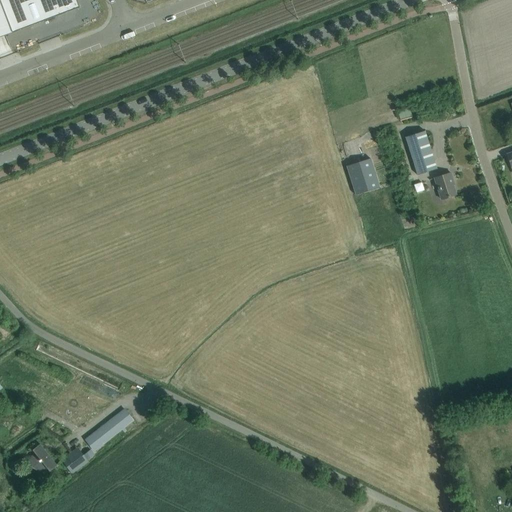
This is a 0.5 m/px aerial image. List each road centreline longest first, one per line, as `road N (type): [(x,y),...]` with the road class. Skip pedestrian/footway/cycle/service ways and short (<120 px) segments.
road 1 (unclassified): [(408,511),(45,335),(0,294)]
road 2 (tertiary): [(407,0),(0,158)]
road 3 (unclassified): [(511,237),(476,133),(449,0)]
road 4 (residential): [(0,79),(129,29)]
